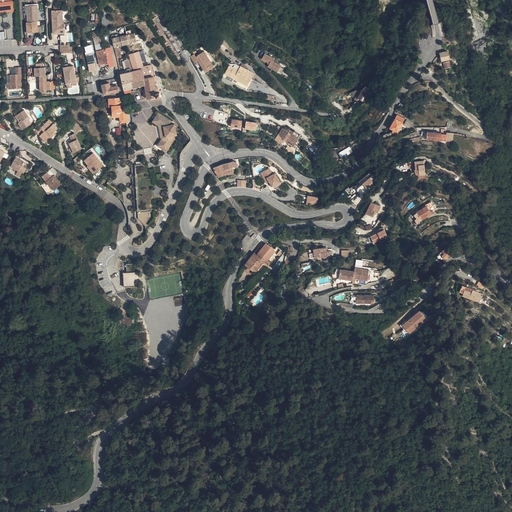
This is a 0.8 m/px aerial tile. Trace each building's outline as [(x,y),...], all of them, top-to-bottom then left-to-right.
[(0,10),(14,9),(13,1),(0,2),(0,10)] [(37,32),(36,22),(35,17),(37,17),(37,6),(25,6),(27,22),(25,23),(26,33),(37,32)] [(52,11),(53,35),(65,34),(64,24),(62,24),(61,10),(52,11)] [(119,34),(111,35),(114,47),(136,42),(134,32),(120,36),(119,34)] [(114,67),(111,55),(110,55),(109,49),(103,50),(101,44),(99,45),(94,45),(98,65),(104,64),(104,66),(107,66),(108,69),(114,67)] [(67,54),(66,45),(59,46),(59,55),(67,54)] [(92,45),(84,46),(86,62),(94,61),(92,45)] [(448,46),(441,48),(443,56),(450,54),(448,46)] [(205,72),(210,69),(207,64),(210,62),(203,52),(197,55),(195,57),(194,55),(190,57),(194,63),(198,61),(205,72)] [(262,60),(270,63),(269,66),(278,72),(281,66),(274,62),(276,60),(265,54),(262,60)] [(96,70),(95,63),(88,64),(89,72),(96,70)] [(66,80),(66,84),(76,82),(74,66),(68,67),(64,67),(65,76),(66,80)] [(11,82),(11,89),(22,88),(22,67),(16,67),(16,73),(11,74),(11,82)] [(39,81),(39,90),(51,90),(51,80),(47,80),(47,76),(45,76),(45,67),(35,68),(35,76),(41,76),(42,81),(39,81)] [(241,67),(239,71),(238,73),(229,69),(226,75),(248,87),(255,73),(241,67)] [(132,90),(144,88),(142,79),(140,69),(129,72),(132,90)] [(124,92),(132,90),(129,72),(120,74),(124,92)] [(146,98),(160,96),(159,91),(155,92),(155,89),(158,89),(159,87),(159,86),(157,85),(153,85),(152,77),(142,79),(144,88),(140,89),(139,90),(139,91),(140,93),(144,93),(146,98)] [(119,91),(118,85),(110,86),(110,82),(101,84),(103,94),(119,91)] [(364,102),(372,90),(366,87),(360,92),(357,90),(350,94),(359,102),(360,100),(364,102)] [(120,99),(108,99),(108,108),(112,108),(113,119),(119,118),(120,122),(128,121),(126,111),(121,111),(120,99)] [(24,110),(16,116),(20,122),(18,123),(23,130),(32,124),(28,118),(29,117),(24,110)] [(152,122),(158,126),(162,140),(158,145),(166,151),(175,139),(175,136),(177,135),(174,123),(170,124),(169,120),(158,113),(152,122)] [(389,125),(398,130),(403,119),(395,115),(389,125)] [(51,118),(37,132),(48,143),(57,135),(55,133),(59,129),(56,123),(51,118)] [(241,129),(242,121),(232,119),(230,127),(241,129)] [(246,121),(244,129),(256,131),(257,123),(246,121)] [(83,127),(78,122),(72,128),(78,133),(83,127)] [(293,132),(285,128),(284,129),(280,137),(284,139),(283,141),(294,147),(299,139),(292,134),(293,132)] [(442,131),(430,130),(429,138),(442,139),(442,132),(442,131)] [(72,148),(74,152),(82,149),(76,133),(71,135),(72,138),(73,141),(70,142),(72,148)] [(338,153),(340,157),(346,153),(347,155),(352,152),(349,146),(338,153)] [(104,165),(94,153),(85,160),(91,167),(89,168),(94,174),(95,173),(104,165)] [(17,157),(12,166),(19,171),(20,170),(23,172),(27,168),(22,165),(25,162),(17,157)] [(238,166),(236,160),(213,168),(219,178),(234,171),(233,168),(238,166)] [(417,176),(427,175),(425,161),(415,162),(417,176)] [(136,165),(139,218),(147,227),(155,219),(153,164),(136,165)] [(270,168),(263,172),(269,182),(272,187),(274,186),(280,182),(275,173),(273,174),(270,168)] [(353,188),(361,195),(376,180),(368,172),(353,188)] [(47,182),(53,179),(49,173),(43,177),(47,182)] [(47,182),(51,187),(52,186),(55,190),(62,184),(56,176),(53,179),(47,182)] [(307,196),(306,204),(317,205),(317,197),(307,196)] [(429,200),(420,206),(422,208),(414,213),(416,218),(420,216),(422,219),(432,213),(431,213),(436,210),(429,200)] [(381,206),(371,202),(367,214),(375,217),(377,212),(379,213),(381,206)] [(384,229),(370,237),(374,244),(388,237),(384,229)] [(267,260),(275,249),(266,242),(257,252),(255,250),(245,261),(256,271),(265,260),(267,260)] [(327,246),(314,247),(315,257),(320,256),(320,257),(328,256),(328,255),(333,255),(332,250),(327,251),(327,246)] [(445,248),(441,254),(445,257),(449,252),(445,248)] [(143,286),(142,271),(138,272),(137,263),(127,264),(128,272),(124,272),(125,287),(143,286)] [(354,279),(360,280),(368,281),(370,271),(356,268),(356,272),(341,269),(339,279),(354,281),(354,279)] [(480,295),(478,294),(474,293),(472,292),(473,287),(464,283),(461,289),(464,290),(463,292),(478,299),(480,295)] [(250,299),(255,292),(251,289),(246,295),(250,299)] [(375,295),(356,295),(356,304),(374,304),(375,295)] [(175,306),(182,305),(182,297),(174,298),(175,306)] [(410,333),(427,319),(420,310),(403,325),(410,333)]
